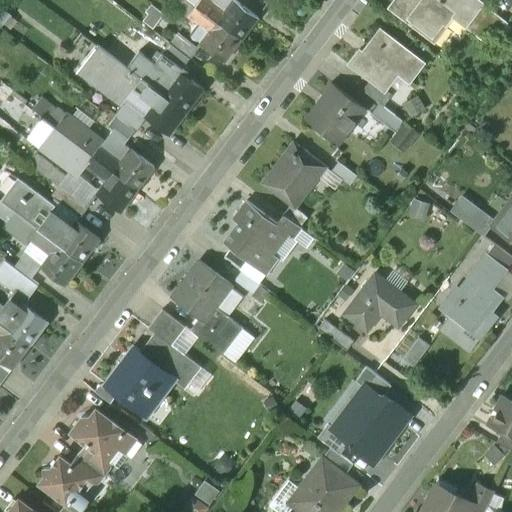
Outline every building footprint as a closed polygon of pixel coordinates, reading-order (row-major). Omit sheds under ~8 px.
[(215,3),(210,0),(199,0),(196,5),(207,13),(215,3)] [(236,0),(233,0),(225,11),(215,3),(207,13),(241,39),(258,17),(236,0)] [(395,0),(390,7),(431,38),(441,24),(445,26),(451,18),(465,28),(483,5),(484,3),(480,0),(395,0)] [(207,13),(196,5),(188,16),(199,24),(207,13)] [(483,5),(465,28),(489,46),(507,23),(483,5)] [(241,39),(207,13),(199,24),(209,31),(200,43),(224,61),(241,39)] [(379,28),(361,52),(358,49),(347,64),(370,81),(384,91),(385,90),(397,73),(409,82),(424,62),(379,28)] [(4,32),(0,38),(0,53),(3,49),(20,60),(19,61),(29,67),(38,53),(4,32)] [(160,75),(149,67),(141,77),(153,86),(160,75)] [(203,89),(179,71),(170,83),(160,75),(153,86),(186,111),(203,89)] [(153,86),(141,77),(133,88),(145,96),(153,86)] [(384,91),(370,81),(364,90),(382,104),(390,94),(385,90),(384,91)] [(365,107),(332,83),(305,119),(338,143),(365,107)] [(186,111),(153,86),(145,96),(155,104),(146,116),(170,134),(186,111)] [(43,116),(26,138),(39,148),(55,126),(43,116)] [(407,150),(420,131),(404,121),(392,140),(407,150)] [(94,154),(55,126),(39,148),(78,177),(86,166),(97,173),(105,163),(94,154)] [(326,166),(293,141),(262,184),(295,208),(326,166)] [(112,153),(101,145),(94,154),(105,163),(112,153)] [(131,148),(122,161),(112,153),(105,163),(138,188),(155,166),(131,148)] [(68,176),(35,152),(27,162),(59,186),(60,187),(68,176)] [(357,175),(339,161),(331,171),(350,185),(357,175)] [(138,188),(105,163),(97,173),(106,181),(98,193),(121,211),(138,188)] [(55,205),(18,177),(1,199),(23,216),(38,227),(46,217),(55,205)] [(60,187),(59,186),(52,195),(58,200),(57,201),(79,217),(87,207),(60,187)] [(511,194),(493,218),(489,224),(511,241),(511,194)] [(276,223),(247,200),(233,218),(241,224),(226,245),(265,275),(278,258),(269,251),(284,230),(285,229),(276,223)] [(493,218),(472,202),(460,217),(482,233),(489,224),(493,218)] [(301,227),(283,214),(276,223),(285,229),(284,230),(294,238),(301,227)] [(23,216),(15,226),(30,237),(38,227),(23,216)] [(57,225),(46,217),(38,227),(50,236),(57,225)] [(76,221),(67,233),(57,225),(50,236),(83,261),(100,239),(76,221)] [(50,236),(38,227),(30,237),(30,238),(42,246),(50,236)] [(83,261),(50,236),(42,246),(51,254),(42,266),(66,284),(83,261)] [(511,259),(511,257),(494,244),(487,253),(506,267),(511,259)] [(506,267),(487,253),(461,288),(457,286),(440,309),(441,309),(442,307),(480,335),(478,337),(479,338),(491,322),(485,318),(474,310),(491,287),(491,288),(506,267)] [(38,284),(5,259),(0,265),(0,278),(16,289),(27,298),(38,284)] [(231,284),(198,260),(171,296),(204,321),(215,307),(231,284)] [(259,285),(242,272),(235,281),(252,294),(259,285)] [(414,304),(375,274),(346,313),(366,328),(380,311),(398,325),(414,304)] [(491,287),(474,310),(485,318),(501,295),(491,288),(491,287)] [(16,289),(2,307),(0,305),(0,321),(30,344),(46,322),(23,304),(27,298),(16,289)] [(242,328),(215,307),(204,321),(194,333),(222,354),(242,328)] [(185,326),(163,309),(149,328),(155,332),(171,344),(185,326)] [(354,341),(325,319),(318,329),(346,350),(354,341)] [(30,344),(0,321),(0,357),(12,367),(30,344)] [(171,344),(155,332),(139,353),(133,348),(106,385),(146,416),(174,379),(185,387),(200,367),(171,344)] [(418,338),(403,358),(412,365),(427,345),(418,338)] [(0,382),(9,371),(0,363),(0,382)] [(367,382),(384,395),(392,385),(367,366),(356,380),(363,387),(367,382)] [(363,387),(349,405),(393,440),(412,417),(384,395),(367,382),(363,387)] [(511,400),(504,396),(490,423),(502,429),(511,434),(511,400)] [(374,464),(393,440),(349,405),(332,426),(330,429),(348,444),(374,464)] [(137,438),(96,406),(90,415),(80,416),(69,431),(85,443),(86,442),(103,456),(104,454),(110,460),(119,448),(125,453),(137,438)] [(340,454),(348,444),(330,429),(332,426),(328,424),(318,437),(330,447),(340,454)] [(511,434),(502,429),(496,442),(511,449),(511,434)] [(103,456),(86,442),(85,443),(78,453),(104,473),(111,465),(110,460),(104,454),(103,456)] [(340,454),(330,447),(322,459),(326,462),(327,461),(345,475),(353,464),(340,454)] [(104,473),(78,453),(71,462),(71,463),(87,476),(87,477),(93,481),(99,480),(104,473)] [(71,462),(60,454),(50,467),(43,467),(44,474),(38,482),(77,511),(79,511),(91,497),(85,492),(93,481),(87,477),(87,476),(71,463),(71,462)] [(345,475),(327,461),(326,462),(322,459),(299,488),(288,502),(293,505),(301,511),(337,511),(358,485),(345,475)] [(204,479),(189,506),(200,511),(206,511),(220,488),(204,479)] [(288,480),(269,505),(278,511),(287,511),(293,505),(288,502),(299,488),(288,480)] [(483,511),(493,492),(475,483),(467,499),(472,502),(467,511),(483,511)] [(450,500),(431,491),(420,511),(467,511),(472,502),(467,499),(454,492),(450,500)] [(36,511),(18,498),(7,511),(36,511)]
